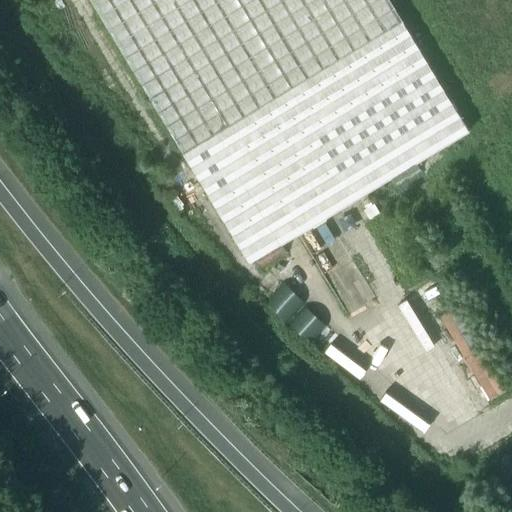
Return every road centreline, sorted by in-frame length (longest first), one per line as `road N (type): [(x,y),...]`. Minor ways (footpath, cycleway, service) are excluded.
road 1 (track): [(0,48),(122,200),(252,341),(447,511)]
road 2 (motorway): [(284,511),(0,192)]
road 3 (motorway): [(137,511),(0,324)]
